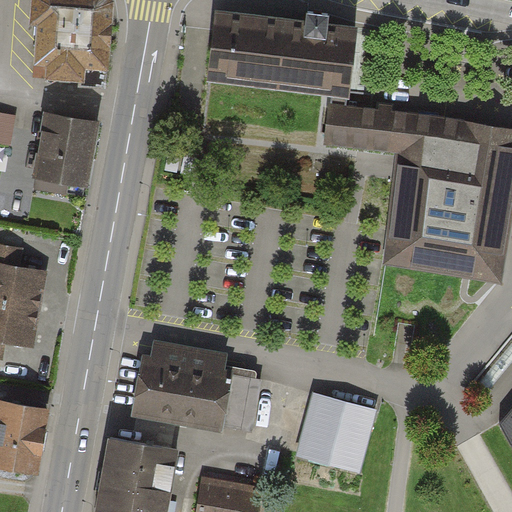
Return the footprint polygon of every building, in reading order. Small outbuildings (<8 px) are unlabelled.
[(34,0),(33,20),(40,23),(35,73),(80,78),(80,86),(105,87),(111,0),(34,0)] [(348,101),(356,33),(216,15),(208,83),(328,98),(348,101)] [(511,219),(511,128),(331,103),(326,142),(401,152),(384,269),(502,286),(511,219)] [(19,116),(0,113),(0,136),(16,139),(19,116)] [(86,194),(97,125),(37,116),(27,185),(86,194)] [(36,352),(46,268),(0,262),(0,363),(4,365),(6,348),(36,352)] [(228,354),(154,341),(152,351),(143,350),(132,410),(250,431),(260,372),(225,366),(228,354)] [(511,365),(511,344),(480,383),(491,391),(511,365)] [(378,408),(311,391),(295,452),(362,469),(378,408)] [(0,459),(35,467),(47,412),(3,403),(0,419),(0,459)] [(511,408),(499,424),(511,445),(511,408)] [(165,511),(178,442),(105,429),(89,511),(165,511)] [(258,511),(264,486),(204,475),(196,511),(258,511)]
